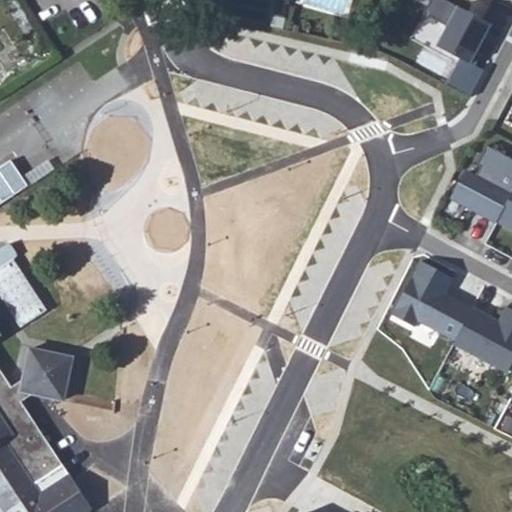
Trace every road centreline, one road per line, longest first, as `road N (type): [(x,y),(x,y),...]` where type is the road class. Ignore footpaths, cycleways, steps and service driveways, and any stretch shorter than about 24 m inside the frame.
road 1 (residential): [(377,217),(227,511)]
road 2 (residential): [(162,0),(179,51),(205,68),(341,105),(370,130),(381,160)]
road 3 (residential): [(381,160),(466,129),(511,49)]
road 4 (residential): [(377,217),(511,287)]
